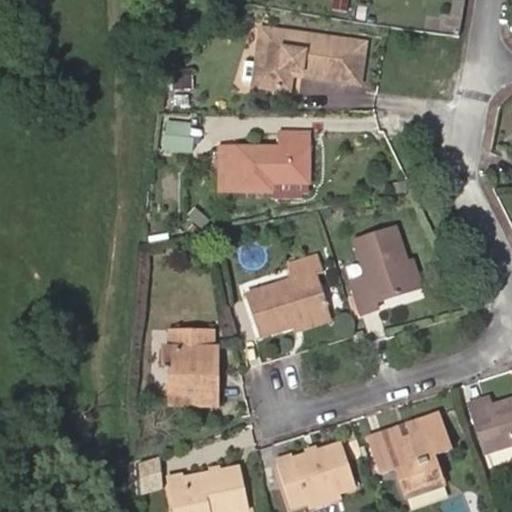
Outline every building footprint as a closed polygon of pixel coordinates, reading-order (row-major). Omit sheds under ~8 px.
[(264,37),(265,29),(258,28),(257,36),(264,37)] [(331,70),(357,74),(362,45),(265,29),(264,37),(257,36),(250,82),(284,87),(287,72),(288,64),(299,65),(297,74),(329,79),(331,70)] [(287,72),(297,74),(299,65),(288,64),(287,72)] [(356,83),(357,74),(331,70),(329,79),(356,83)] [(193,92),(193,78),(175,79),(175,93),(193,92)] [(164,119),(161,150),(187,153),(190,122),(164,119)] [(303,134),(274,134),(273,149),(214,149),(214,194),(267,194),(267,184),(302,185),(303,134)] [(370,300),(405,288),(398,262),(401,261),(390,225),(351,237),(361,271),(345,277),(355,313),(372,308),(370,300)] [(239,298),(251,339),(321,319),(309,277),(317,274),(312,259),(282,268),(286,283),(239,298)] [(398,262),(405,288),(416,285),(407,259),(401,261),(398,262)] [(156,366),(163,366),(163,409),(210,409),(210,352),(205,351),(205,335),(162,335),(162,349),(157,349),(156,366)] [(511,446),(511,398),(487,406),(483,398),(464,404),(479,456),(511,446)] [(394,469),(432,457),(445,452),(433,415),(367,437),(378,474),(394,469)] [(303,495),(333,486),(350,481),(338,438),(273,459),(285,501),(303,495)] [(154,454),(135,459),(137,488),(156,483),(154,454)] [(440,483),(432,457),(394,469),(402,495),(440,483)] [(165,511),(231,511),(242,510),(235,467),(160,482),(165,511)] [(335,493),(333,486),(303,495),(305,502),(335,493)]
